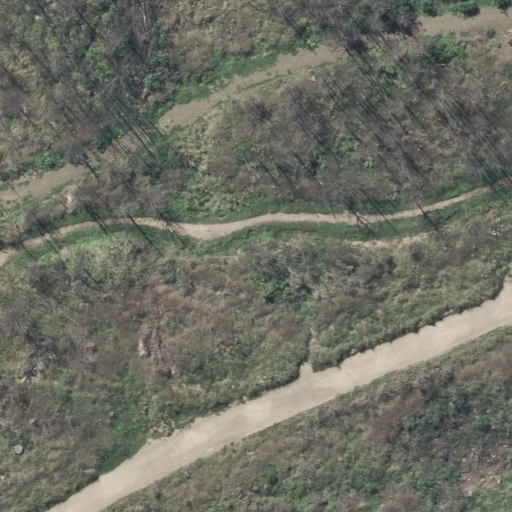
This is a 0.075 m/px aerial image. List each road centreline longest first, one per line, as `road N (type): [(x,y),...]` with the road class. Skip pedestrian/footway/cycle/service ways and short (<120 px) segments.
road 1 (track): [(511,365),(255,453),(169,511)]
road 2 (track): [(255,453),(0,303)]
